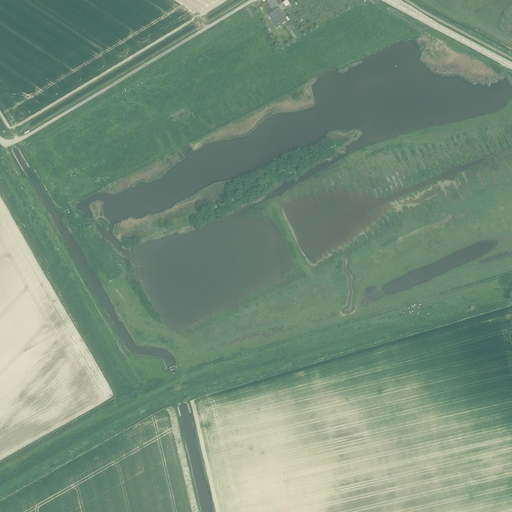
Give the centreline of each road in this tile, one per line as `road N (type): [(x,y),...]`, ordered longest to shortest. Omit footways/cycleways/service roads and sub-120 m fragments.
road 1 (unclassified): [(0,144),(251,0)]
road 2 (tertiary): [(511,67),(387,0)]
